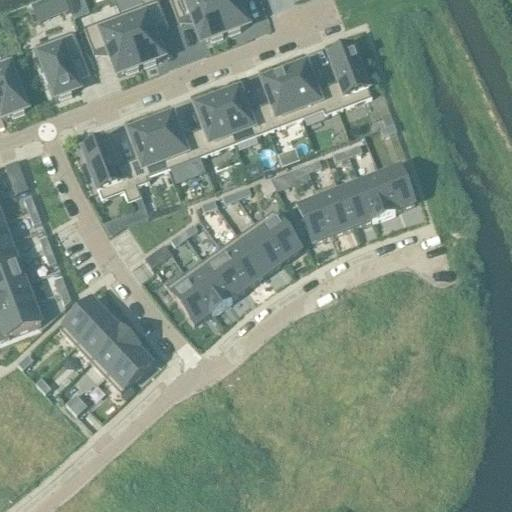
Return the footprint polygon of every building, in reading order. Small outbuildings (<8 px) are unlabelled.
[(80,0),(59,0),(31,12),(37,26),(69,12),(73,20),(87,14),(80,0)] [(141,0),(145,9),(121,19),(140,70),(143,69),(144,72),(156,67),(155,64),(164,61),(154,35),(167,30),(158,5),(163,2),(162,0),(141,0)] [(225,38),(210,0),(169,0),(168,0),(178,26),(191,20),(201,47),(210,43),(211,46),(223,42),(222,39),(225,38)] [(245,0),(210,0),(225,38),(227,37),(229,40),(241,35),(240,32),(248,29),(238,3),(245,0)] [(140,70),(121,19),(84,33),(94,58),(107,53),(117,79),(126,76),(127,78),(139,74),(138,71),(140,70)] [(83,62),(73,37),(35,51),(44,74),(42,75),(47,86),(49,86),(55,102),(59,101),(60,104),(72,99),(71,96),(79,93),(69,67),(83,62)] [(339,86),(328,91),(337,116),(372,103),(363,80),(365,79),(360,67),(358,67),(352,51),(329,60),(339,86)] [(0,114),(3,122),(11,119),(13,122),(25,117),(24,114),(27,113),(8,62),(0,64),(0,114)] [(307,69),(284,77),(302,124),(323,116),(325,121),(337,116),(328,91),(317,95),(307,69)] [(270,107),(259,112),(269,137),(302,124),(284,77),(262,86),(270,107)] [(240,94),(217,103),(235,150),(269,137),(259,112),(248,116),(240,94)] [(203,133),(192,137),(202,162),(235,150),(217,103),(195,111),(203,133)] [(173,120),(151,128),(168,175),(170,175),(175,188),(205,176),(200,163),(202,162),(192,137),(181,141),(173,120)] [(138,163),(127,167),(137,192),(138,192),(149,188),(148,183),(168,175),(151,128),(128,137),(138,163)] [(394,130),(381,134),(383,142),(397,137),(394,130)] [(106,145),(83,154),(89,170),(87,171),(92,183),(93,182),(102,205),(124,197),(128,208),(142,203),(138,192),(137,192),(127,167),(116,171),(106,145)] [(359,150),(346,155),(349,163),(362,158),(359,150)] [(346,155),(333,160),(336,168),(349,163),(346,155)] [(319,166),(306,171),(309,178),(322,173),(319,166)] [(306,171),(293,176),(295,183),(309,178),(306,171)] [(401,173),(380,182),(394,217),(415,209),(401,173)] [(380,182),(360,189),(373,225),(373,228),(395,219),(394,217),(380,182)] [(15,199),(29,194),(26,187),(12,192),(15,199)] [(360,189),(339,197),(353,233),(373,225),(360,189)] [(248,193),(235,198),(238,205),(251,200),(248,193)] [(339,197),(319,205),(333,241),(353,233),(339,197)] [(235,198),(222,203),(225,210),(238,205),(235,198)] [(29,217),(36,215),(31,201),(24,204),(29,217)] [(0,228),(9,225),(1,204),(0,204),(0,228)] [(121,220),(103,226),(107,237),(148,222),(142,204),(118,213),(121,220)] [(319,205),(298,213),(312,249),(333,241),(319,205)] [(215,206),(201,211),(204,218),(217,213),(215,206)] [(34,231),(41,228),(36,215),(29,217),(34,231)] [(273,216),(255,229),(283,268),(301,255),(273,216)] [(17,246),(9,225),(0,228),(0,251),(10,248),(10,249),(17,246)] [(255,229),(238,241),(265,280),(283,268),(255,229)] [(193,230),(182,238),(187,244),(198,236),(193,230)] [(182,238),(171,246),(175,252),(187,244),(182,238)] [(238,241),(220,254),(248,293),(265,280),(238,241)] [(44,258),(52,255),(47,242),(39,245),(44,258)] [(0,274),(18,268),(17,267),(10,249),(10,248),(0,251),(0,274)] [(164,250),(145,264),(152,274),(171,260),(164,250)] [(220,254),(202,266),(230,305),(231,305),(248,293),(220,254)] [(49,271),(57,268),(52,255),(44,258),(49,271)] [(24,264),(17,267),(18,268),(0,274),(0,297),(32,285),(24,264)] [(202,266),(185,279),(212,318),(212,319),(213,321),(232,307),(231,305),(230,305),(202,266)] [(185,279),(166,292),(194,331),(212,319),(212,318),(185,279)] [(59,298),(67,295),(62,282),(54,285),(59,298)] [(40,307),(32,285),(0,297),(0,320),(33,308),(33,309),(40,307)] [(385,330),(376,332),(379,346),(403,340),(400,328),(431,320),(424,294),(379,305),(385,330)] [(65,312),(71,306),(67,295),(59,298),(65,312)] [(107,322),(92,306),(60,335),(76,352),(107,322)] [(33,309),(33,308),(0,320),(0,328),(5,343),(41,329),(33,309)] [(91,367),(122,338),(121,337),(107,322),(76,352),(91,367)] [(139,353),(123,335),(121,337),(122,338),(91,367),(105,383),(137,354),(139,353)] [(301,337),(283,352),(308,381),(324,367),(330,375),(341,366),(324,346),(315,354),(301,337)] [(283,352),(267,366),(291,395),(308,381),(283,352)] [(121,399),(152,370),(137,354),(105,383),(121,399)] [(33,366),(28,360),(17,370),(23,376),(33,366)] [(379,389),(379,403),(404,404),(404,392),(436,393),(437,366),(390,364),(389,390),(379,389)] [(251,379),(250,380),(275,409),(291,395),(267,366),(251,379)] [(251,378),(232,394),(233,395),(234,394),(258,423),(275,409),(250,380),(251,379),(251,378)] [(7,381),(0,385),(0,400),(14,392),(7,381)] [(51,394),(41,384),(36,389),(45,399),(51,394)] [(233,395),(217,408),(231,425),(222,433),(238,453),(248,444),(242,436),(258,423),(234,394),(233,395)] [(82,405),(76,400),(66,409),(71,415),(82,405)] [(77,421),(87,411),(82,405),(71,415),(77,421)] [(11,406),(0,412),(0,443),(25,428),(11,406)] [(53,407),(44,416),(61,434),(70,425),(53,407)] [(333,411),(324,418),(329,425),(338,417),(333,411)] [(362,439),(356,452),(379,463),(384,452),(412,466),(424,442),(382,421),(371,443),(362,439)] [(305,426),(296,434),(301,440),(311,432),(305,426)] [(0,473),(0,475),(39,450),(25,428),(0,443),(0,473)] [(175,444),(174,445),(198,473),(214,460),(221,467),(231,458),(215,439),(206,447),(191,430),(175,444)] [(296,434),(287,442),(292,448),(301,440),(296,434)] [(174,443),(156,458),(157,459),(158,458),(182,487),(198,473),(174,445),(175,444),(174,443)] [(157,459),(141,472),(165,501),(182,487),(158,458),(157,459)] [(347,480),(330,498),(344,511),(378,511),(380,510),(360,490),(368,481),(350,464),(340,474),(347,480)] [(141,472),(125,486),(146,511),(152,511),(165,501),(141,472)] [(146,511),(125,486),(107,501),(116,511),(146,511)] [(309,511),(306,509),(303,511),(344,511),(330,498),(316,511),(309,511)]
